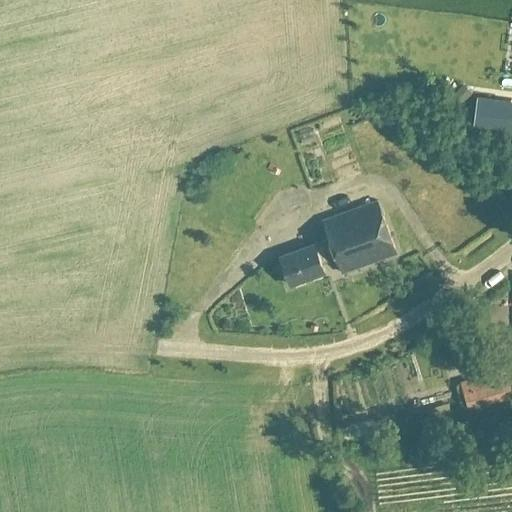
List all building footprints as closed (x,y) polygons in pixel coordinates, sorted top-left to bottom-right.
[(461,104),(467,97),(459,89),(453,96),(461,104)] [(511,102),(504,101),(477,97),(473,126),(500,129),(511,130),(511,102)] [(343,273),(397,254),(378,200),(322,220),(329,239),(281,257),(291,285),(325,273),(322,264),(337,258),(343,273)] [(499,374),(509,372),(505,356),(480,362),(484,377),(462,384),(468,401),(495,393),(492,381),(500,379),(499,374)] [(453,409),(421,417),(427,438),(459,429),(453,409)]
